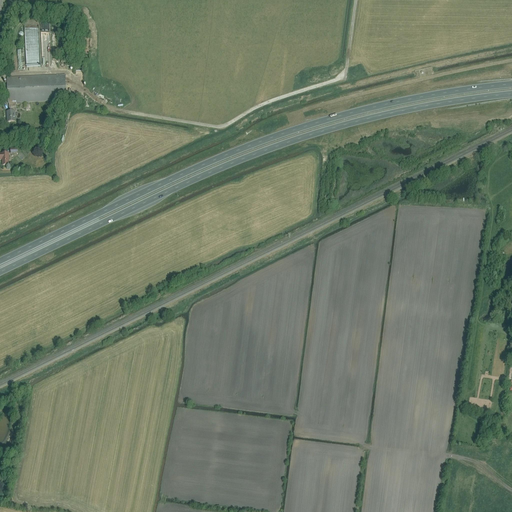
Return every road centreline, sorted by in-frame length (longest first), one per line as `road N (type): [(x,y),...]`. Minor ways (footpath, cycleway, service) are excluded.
road 1 (trunk): [(0,272),(276,146),(404,110),(511,93)]
road 2 (trunk): [(511,84),(380,105),(276,135),(0,261)]
